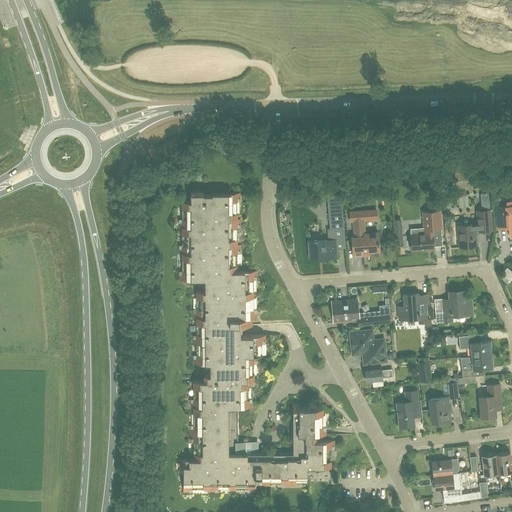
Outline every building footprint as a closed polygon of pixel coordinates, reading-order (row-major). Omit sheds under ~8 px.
[(179,218),(179,227),(182,227),(182,233),(185,233),(185,244),(179,244),(179,253),(182,253),(182,259),(185,259),(185,270),(179,270),(179,279),(206,279),(206,290),(196,290),(196,297),(199,297),(199,308),(193,308),(193,317),(196,317),(196,323),(199,323),(199,334),(193,334),(193,343),(199,343),(199,355),(193,355),(193,363),(211,363),(211,374),(204,374),(204,380),(193,380),(193,387),(195,387),(195,399),(190,399),(190,407),(193,407),(193,413),(195,413),(195,425),(190,425),(190,441),(195,441),(195,452),(193,452),(193,458),(177,458),(177,465),(183,465),(183,492),(191,492),(191,486),(203,486),(203,488),(209,488),(209,491),(217,491),(217,486),(229,486),(229,488),(235,488),(235,486),(247,486),(247,492),(255,492),(255,480),(261,480),(261,486),(269,485),(269,480),(281,480),(281,482),(287,482),(287,486),(295,486),(295,480),(307,480),(307,482),(308,482),(308,467),(331,467),(331,460),(329,460),(329,449),(334,449),(334,440),(316,440),(316,435),(326,435),(326,427),(321,427),(321,415),(323,415),(323,408),(300,408),(300,403),(293,403),(293,453),(243,453),(243,450),(240,450),(240,441),(238,441),(238,407),(252,407),(252,399),(247,399),(247,387),(249,387),(249,381),(254,381),(254,374),(251,374),(252,363),(257,363),(257,355),(262,355),(262,354),(260,354),(260,343),(265,343),(265,334),(240,334),(240,323),(252,323),(252,317),(257,317),(257,308),(252,308),(252,297),(254,297),(254,290),(252,290),(252,279),(257,279),(257,270),(237,270),(237,264),(235,264),(235,253),(241,253),(241,244),(237,244),(237,238),(235,238),(235,227),(241,227),(241,218),(237,218),(237,212),(235,212),(235,201),(241,201),(241,192),(212,192),(212,194),(204,194),(204,189),(191,189),(191,200),(182,200),(182,207),(185,207),(185,218),(179,218)] [(345,240),(343,213),(341,190),(339,191),(328,192),(326,192),(330,228),(327,229),(328,238),(309,240),(311,257),(322,256),(322,258),(338,257),(337,240),(345,240)] [(511,199),(506,200),(507,209),(496,210),(498,226),(508,225),(509,235),(511,235),(511,199)] [(380,251),(378,235),(378,231),(365,232),(364,220),(377,219),(376,210),(350,212),(351,221),(353,221),(355,237),(352,237),(354,256),(364,255),(363,252),(380,251)] [(433,246),(442,245),(439,210),(422,211),(423,227),(411,228),(411,235),(410,235),(412,249),(427,248),(427,250),(434,249),(433,246)] [(477,246),(475,224),(458,225),(460,247),(477,246)] [(395,231),(396,244),(403,244),(402,230),(395,231)] [(437,313),(438,321),(452,320),(451,315),(466,314),(465,309),(472,308),(471,297),(465,298),(464,290),(449,291),(450,299),(443,299),(444,312),(437,313)] [(429,294),(418,294),(418,293),(404,294),(405,306),(399,307),(399,319),(419,317),(420,322),(425,322),(425,328),(431,327),(431,319),(426,319),(425,305),(429,305),(429,294)] [(390,323),(389,313),(389,308),(386,308),(386,309),(358,313),(357,299),(332,301),(334,322),(359,320),(359,319),(369,319),(370,325),(390,323)] [(381,339),(374,340),(373,329),(351,332),(353,353),(364,351),(365,362),(386,360),(384,341),(381,339)] [(471,347),(472,356),(492,354),(490,340),(473,342),(473,335),(459,336),(460,348),(471,347)] [(492,354),(472,356),(472,363),(461,364),(463,377),(476,375),(476,369),(493,367),(492,354)] [(420,382),(432,380),(429,360),(418,361),(420,382)] [(381,366),(365,367),(367,381),(373,380),(374,386),(383,385),(382,377),(392,376),(392,368),(382,369),(381,366)] [(458,377),(448,378),(449,379),(451,398),(459,397),(458,377)] [(488,396),(480,397),(482,416),(496,415),(494,402),(501,401),(500,384),(487,385),(488,396)] [(397,402),(400,426),(414,424),(412,407),(419,406),(417,390),(405,391),(406,401),(397,402)] [(450,420),(448,397),(430,399),(432,422),(450,420)] [(511,467),(510,452),(495,454),(498,473),(511,471),(511,467)] [(484,475),(498,473),(495,454),(482,455),(484,475)] [(478,471),(476,456),(470,457),(471,471),(478,471)] [(432,461),(433,475),(457,472),(459,469),(458,461),(456,461),(455,458),(432,461)] [(443,496),(455,495),(456,501),(481,497),(480,491),(462,494),(459,472),(456,472),(457,472),(433,475),(435,489),(442,488),(443,496)] [(479,482),(480,491),(481,497),(488,496),(487,481),(479,482)]
